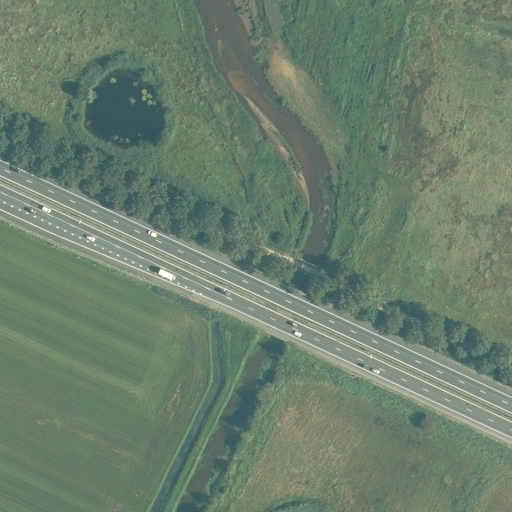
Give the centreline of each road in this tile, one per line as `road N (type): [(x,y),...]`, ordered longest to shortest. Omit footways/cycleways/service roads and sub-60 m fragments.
road 1 (motorway): [(0,191),(511,430)]
road 2 (motorway): [(511,404),(0,167)]
road 3 (track): [(0,128),(327,280)]
road 4 (track): [(511,373),(327,280)]
